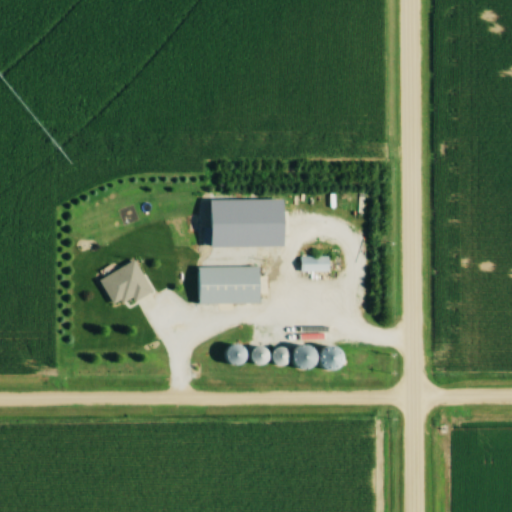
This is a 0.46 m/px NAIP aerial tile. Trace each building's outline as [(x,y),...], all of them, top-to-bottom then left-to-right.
[(330,272),(330,256),(301,256),(301,272),(330,272)] [(101,279),(116,309),(152,290),(136,261),(101,279)] [(262,304),(262,267),(199,267),(199,304),(262,304)] [(236,367),(250,358),(241,344),(227,353),(236,367)] [(316,346),(299,347),(300,370),(318,369),(316,346)] [(259,366),(272,361),(266,347),(253,353),(259,366)] [(336,347),(323,352),(330,369),(342,365),(336,347)] [(289,365),(288,349),(276,349),(276,365),(289,365)]
